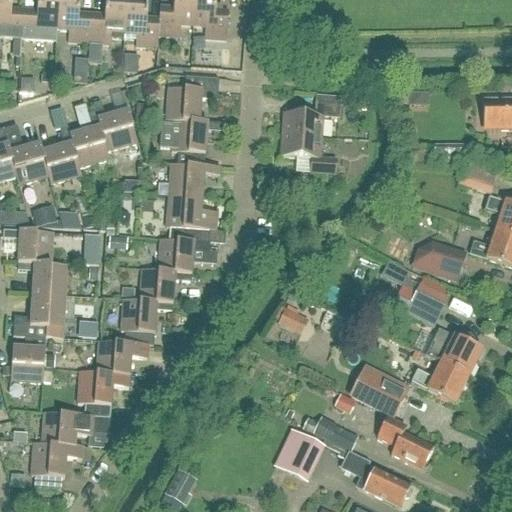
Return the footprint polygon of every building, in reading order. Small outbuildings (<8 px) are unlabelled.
[(0,0),(0,41),(21,43),(23,13),(10,12),(10,0),(0,0)] [(55,46),(56,34),(57,0),(36,0),(36,14),(23,13),(21,43),(43,45),(55,46)] [(67,46),(89,47),(91,17),(78,16),(78,0),(57,0),(56,34),(68,34),(67,46)] [(111,37),(123,38),(125,0),(104,0),(103,18),(91,17),(89,47),(110,49),(111,37)] [(125,0),(123,38),(135,39),(134,50),(156,52),(157,40),(158,22),(145,21),(146,0),(125,0)] [(159,10),(158,22),(157,40),(179,41),(180,30),(192,30),(193,0),(172,0),(172,11),(159,10)] [(214,0),(193,0),(192,30),(204,31),(203,43),(225,44),(227,14),(218,14),(219,8),(214,8),(214,0)] [(165,124),(173,125),(198,126),(200,103),(216,104),(217,83),(184,81),(183,93),(167,92),(165,124)] [(282,117),(280,139),(321,142),(322,121),(338,122),(339,107),(314,105),(313,119),(282,117)] [(511,105),(485,106),(485,130),(499,130),(499,134),(511,133),(511,105)] [(91,108),(94,116),(105,156),(106,156),(136,148),(127,115),(104,122),(99,106),(91,108)] [(91,134),(69,140),(68,140),(77,172),(78,172),(108,164),(106,156),(105,156),(94,116),(86,118),(91,134)] [(176,157),(175,169),(203,171),(203,159),(204,159),(205,135),(222,136),(222,127),(198,126),(173,125),(172,128),(161,127),(159,151),(171,152),(170,156),(176,157)] [(16,129),(2,133),(15,181),(17,189),(47,181),(41,156),(39,148),(22,153),(16,129)] [(63,150),(41,156),(47,181),(49,189),(80,180),(78,172),(77,172),(68,140),(69,140),(67,132),(59,134),(63,150)] [(15,181),(2,133),(0,133),(0,185),(15,181)] [(280,139),(279,161),(310,163),(309,177),(334,179),(335,164),(319,162),(321,142),(280,139)] [(435,150),(435,168),(470,167),(470,150),(435,150)] [(170,169),(167,200),(201,203),(202,179),(218,181),(219,172),(203,171),(175,169),(170,169)] [(458,188),(490,198),(496,177),(498,172),(464,169),(458,188)] [(169,232),(168,244),(206,247),(207,235),(214,236),(215,218),(199,217),(201,203),(167,200),(165,232),(169,232)] [(498,219),(493,235),(511,240),(511,209),(487,202),(483,214),(498,219)] [(18,244),(16,267),(50,269),(50,268),(52,237),(2,234),(1,243),(18,244)] [(511,240),(493,235),(488,251),(472,246),(468,259),(511,272),(511,240)] [(159,244),(157,275),(156,276),(190,278),(192,255),(208,256),(208,247),(206,247),(168,244),(159,244)] [(416,254),(410,271),(455,285),(463,258),(431,248),(416,254)] [(32,276),(31,299),(64,301),(66,269),(50,268),(50,269),(16,267),(16,275),(32,276)] [(141,274),(138,304),(138,305),(171,308),(173,285),(189,286),(190,278),(156,276),(157,275),(141,274)] [(418,290),(404,317),(434,332),(447,304),(418,290)] [(13,321),(13,330),(45,331),(44,342),(62,343),(64,301),(31,299),(29,322),(13,321)] [(124,336),(123,347),(147,350),(152,350),(155,314),(171,316),(171,308),(138,305),(138,304),(122,303),(120,336),(124,336)] [(294,335),(302,315),(279,306),(271,326),(294,335)] [(45,331),(13,330),(12,341),(31,342),(30,353),(11,352),(9,385),(41,387),(44,342),(45,331)] [(439,368),(438,370),(466,383),(480,354),(471,350),(471,349),(472,348),(472,346),(472,345),(471,344),(470,343),(469,342),(468,342),(467,342),(466,342),(465,342),(464,342),(463,343),(462,344),(461,344),(461,345),(437,334),(431,346),(424,361),(439,368)] [(98,346),(95,377),(95,378),(128,380),(129,362),(146,363),(147,350),(123,347),(98,346)] [(466,383),(438,370),(432,383),(416,376),(411,388),(454,409),(466,383)] [(396,387),(364,371),(350,400),(393,422),(404,398),(394,393),(396,387)] [(84,409),(83,420),(92,421),(108,422),(111,391),(127,393),(128,380),(95,378),(95,377),(79,376),(76,408),(84,409)] [(333,394),(324,411),(340,419),(349,402),(333,394)] [(364,426),(365,411),(351,410),(350,425),(364,426)] [(42,417),(40,448),(40,449),(73,451),(74,440),(90,441),(91,437),(107,438),(108,422),(92,421),(83,420),(42,417)] [(301,433),(349,456),(357,440),(333,429),(334,427),(319,420),(316,426),(307,422),(301,433)] [(376,442),(393,452),(390,459),(421,475),(431,454),(401,438),(405,432),(386,423),(376,442)] [(304,480),(320,447),(291,433),(275,466),(304,480)] [(40,449),(40,448),(32,447),(29,480),(34,480),(33,491),(59,493),(60,482),(63,482),(64,463),(81,464),(82,451),(73,451),(40,449)] [(346,457),(344,463),(339,473),(360,483),(355,492),(397,511),(398,511),(404,502),(406,503),(409,497),(407,494),(409,491),(367,471),(368,468),(346,457)]
